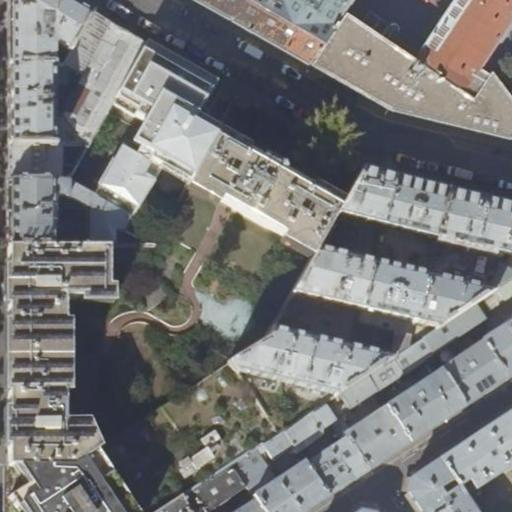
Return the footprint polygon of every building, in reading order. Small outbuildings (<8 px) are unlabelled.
[(68,53),(90,14),(65,0),(7,0),(7,28),(7,66),(50,66),(50,48),(55,44),(68,53)] [(197,0),(242,25),(307,62),(343,9),(348,0),(197,0)] [(511,0),(453,0),(416,55),(381,33),(389,22),(368,8),(360,20),(343,9),(307,62),(321,69),(387,107),(452,123),(457,115),(461,116),(504,128),(509,127),(511,124),(511,111),(507,105),(477,85),(511,34),(511,0)] [(63,114),(53,114),(52,146),(86,146),(112,101),(143,44),(123,33),(90,14),(68,53),(61,66),(53,66),(53,85),(66,85),(67,70),(76,75),(72,81),(79,86),(63,114)] [(210,82),(143,44),(112,101),(144,120),(132,139),(141,144),(135,154),(120,145),(112,158),(110,157),(99,176),(101,177),(96,185),(94,184),(87,194),(130,219),(145,193),(142,191),(148,181),(151,182),(158,169),(187,185),(214,137),(216,132),(209,129),(196,121),(190,118),(198,106),(200,107),(212,87),(210,82)] [(53,114),(53,85),(53,66),(50,66),(7,66),(7,91),(7,146),(52,146),(53,114)] [(214,137),(187,185),(313,256),(317,249),(337,213),(340,207),(330,202),(268,167),(237,150),(222,142),(214,137)] [(52,146),(7,146),(7,154),(7,182),(53,182),(67,181),(87,147),(86,146),(52,146)] [(362,168),(340,207),(337,213),(381,224),(393,176),(386,174),(362,168)] [(420,182),(393,176),(381,224),(436,237),(448,189),(420,182)] [(53,182),(53,199),(62,200),(86,213),(87,247),(108,248),(147,247),(122,232),(130,219),(87,194),(67,181),(53,182)] [(53,199),(53,182),(7,182),(7,209),(7,248),(53,247),(53,199)] [(511,204),(478,196),(448,189),(436,237),(500,253),(511,206),(511,204)] [(511,206),(500,253),(511,255),(511,206)] [(53,247),(7,248),(7,318),(7,408),(7,467),(70,467),(94,452),(81,432),(78,423),(63,423),(64,298),(108,298),(108,248),(87,247),(53,247)] [(317,249),(313,256),(292,293),(360,310),(372,262),(317,249)] [(427,275),(372,262),(360,310),(415,324),(427,275)] [(496,273),(494,279),(491,290),(491,291),(511,277),(511,270),(508,266),(498,263),(496,273)] [(487,277),(494,279),(496,273),(488,270),(487,277)] [(491,290),(427,275),(415,324),(435,328),(475,302),(491,291),(491,290)] [(511,295),(511,277),(491,291),(475,302),(483,315),(511,295)] [(364,375),(375,390),(380,386),(381,387),(485,317),(483,315),(475,302),(435,328),(409,346),(390,358),(364,375)] [(511,321),(482,341),(506,379),(511,374),(511,321)] [(266,339),(230,363),(236,372),(334,395),(364,375),(390,358),(271,331),(266,339)] [(395,333),(390,358),(409,346),(411,336),(395,333)] [(506,379),(482,341),(440,370),(464,406),(499,384),(506,379)] [(94,452),(134,511),(157,511),(181,497),(230,464),(277,433),(236,372),(230,363),(94,452)] [(464,406),(440,370),(385,406),(409,443),(440,422),(464,406)] [(375,390),(364,375),(334,395),(323,403),(327,409),(341,400),(346,409),(375,390)] [(368,470),(344,433),(327,409),(323,403),(281,430),(293,447),(296,453),(320,437),(321,431),(329,425),(332,431),(337,428),(344,438),(304,465),(326,497),(349,483),(368,470)] [(409,443),(385,406),(344,433),(368,470),(390,456),(409,443)] [(438,460),(463,498),(511,464),(511,413),(511,412),(456,449),(438,460)] [(293,447),(281,430),(277,433),(230,464),(246,488),(255,500),(262,511),(304,511),(326,497),(304,465),(303,462),(275,481),(259,457),(265,453),(271,460),(293,447)] [(134,511),(94,452),(70,467),(7,467),(7,477),(7,511),(134,511)] [(472,511),(463,498),(438,460),(410,479),(407,494),(419,511),(472,511)] [(246,488),(230,464),(181,497),(190,511),(262,511),(255,500),(236,511),(214,511),(213,510),(246,488)] [(190,511),(181,497),(157,511),(190,511)]
